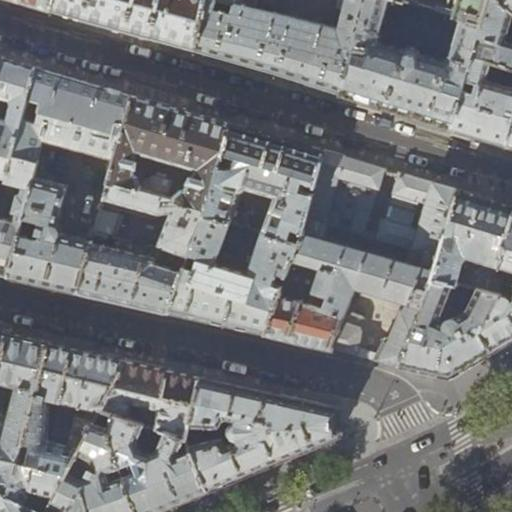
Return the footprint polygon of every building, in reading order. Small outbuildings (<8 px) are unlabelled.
[(118,27),(195,50),(207,0),(213,0),(217,1),(232,4),(234,4),(235,0),(53,0),(52,7),(118,27)] [(339,93),(357,33),(339,28),(254,8),(256,0),(263,0),(263,3),(289,9),(291,0),(235,0),(234,4),(232,4),(230,14),(214,10),(217,1),(213,0),(207,0),(195,50),(285,76),(339,93)] [(336,0),(335,6),(344,8),(339,28),(357,33),(366,0),(336,0)] [(403,0),(366,0),(357,33),(339,93),(395,109),(451,126),(472,54),(474,47),(476,40),(482,22),(427,7),(403,0)] [(429,0),(427,7),(482,22),(488,0),(429,0)] [(511,0),(488,0),(482,22),(476,40),(486,43),(484,50),(474,47),(472,54),(500,62),(510,65),(511,65),(511,0)] [(477,134),(506,143),(511,122),(511,65),(510,65),(505,84),(495,81),(500,62),(472,54),(451,126),(477,134)] [(0,117),(0,151),(13,155),(23,119),(27,103),(35,67),(19,62),(4,57),(0,70),(0,97),(13,101),(8,119),(0,117)] [(44,140),(115,158),(133,95),(80,80),(35,67),(27,103),(41,107),(37,123),(23,119),(13,155),(36,161),(39,162),(44,140)] [(108,180),(110,181),(168,197),(172,181),(153,176),(140,184),(138,176),(134,174),(137,149),(199,167),(188,190),(185,189),(178,194),(176,200),(176,201),(207,207),(210,207),(231,124),(181,109),(133,95),(115,158),(108,180)] [(207,207),(205,213),(230,221),(240,191),(247,186),(276,195),(264,231),(298,244),(302,231),(304,231),(313,194),(302,190),(304,182),(316,185),(324,152),(274,137),(231,124),(210,207),(207,207)] [(0,176),(7,178),(13,155),(0,151),(0,176)] [(376,358),(402,363),(433,278),(458,191),(399,173),(386,221),(382,220),(375,241),(363,237),(377,188),(378,189),(384,169),(324,152),(316,185),(313,194),(304,231),(302,231),(298,244),(292,259),(321,268),(314,291),(328,295),(324,307),(346,312),(332,348),(356,353),(363,324),(364,320),(363,316),(347,311),(356,288),(408,302),(405,310),(402,310),(391,337),(385,338),(376,358)] [(8,277),(9,275),(33,178),(36,161),(13,155),(7,178),(6,182),(19,185),(13,211),(17,212),(15,222),(5,219),(10,200),(2,198),(0,206),(0,274),(4,276),(8,277)] [(56,286),(78,291),(92,243),(92,242),(62,235),(62,231),(61,228),(58,225),(66,188),(33,178),(9,275),(56,286)] [(126,301),(169,311),(189,257),(189,255),(205,213),(207,207),(176,201),(176,200),(168,197),(110,181),(96,229),(112,234),(119,209),(154,219),(158,217),(159,213),(171,211),(157,247),(148,245),(145,247),(144,255),(129,252),(131,246),(130,243),(129,241),(114,238),(112,248),(92,243),(78,291),(126,301)] [(511,206),(486,199),(458,191),(433,278),(457,283),(465,254),(485,260),(478,282),(472,281),(470,286),(472,287),(478,288),(500,293),(504,279),(495,276),(511,219),(511,206)] [(217,322),(265,332),(282,287),(273,284),(277,271),(287,274),(289,269),(292,259),(298,244),(264,231),(249,275),(215,264),(230,221),(205,213),(189,255),(189,257),(169,311),(217,322)] [(511,219),(495,276),(504,279),(510,280),(511,275),(511,219)] [(287,274),(284,282),(294,285),(301,288),(304,278),(301,272),(289,269),(287,274)] [(485,354),(492,350),(482,331),(500,293),(478,288),(469,306),(464,304),(472,287),(470,286),(457,283),(433,278),(402,363),(449,374),(451,374),(485,354)] [(511,280),(510,280),(504,279),(500,293),(482,331),(492,350),(511,338),(511,280)] [(314,344),(332,348),(346,312),(324,307),(328,295),(314,291),(310,303),(302,301),(302,298),(294,297),(292,294),(294,285),(284,282),(282,287),(265,332),(314,344)] [(0,491),(9,495),(19,459),(24,442),(50,343),(0,331),(0,491)] [(24,442),(32,444),(27,462),(19,459),(9,495),(22,501),(45,511),(103,408),(127,361),(81,350),(50,343),(24,442)] [(127,361),(103,408),(188,437),(200,377),(199,377),(199,376),(164,369),(127,361)] [(188,437),(209,489),(269,463),(342,433),(340,410),(261,391),(202,378),(200,377),(188,437)] [(45,511),(138,511),(124,477),(103,408),(45,511)] [(124,477),(138,511),(153,511),(175,503),(180,501),(209,489),(188,437),(103,408),(124,477)] [(212,497),(209,489),(180,501),(184,509),(212,497)] [(45,511),(44,511),(28,511),(22,501),(9,495),(0,491),(0,511),(45,511)]
